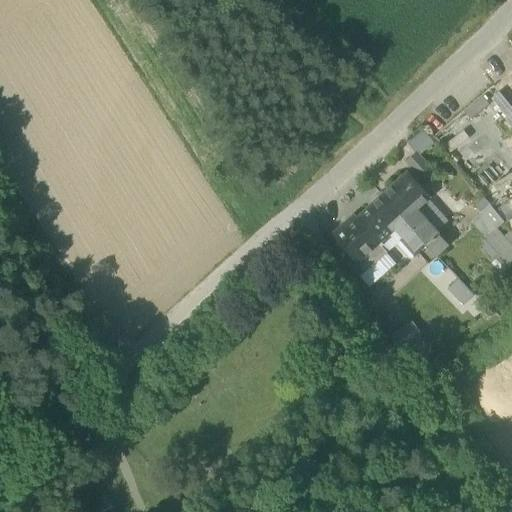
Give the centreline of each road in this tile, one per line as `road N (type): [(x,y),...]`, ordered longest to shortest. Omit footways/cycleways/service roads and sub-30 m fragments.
road 1 (track): [(311,200),(0,496)]
road 2 (track): [(311,200),(476,511)]
road 3 (residential): [(511,15),(311,200)]
road 4 (track): [(136,359),(0,167)]
road 5 (track): [(303,0),(324,31),(339,90),(383,134)]
